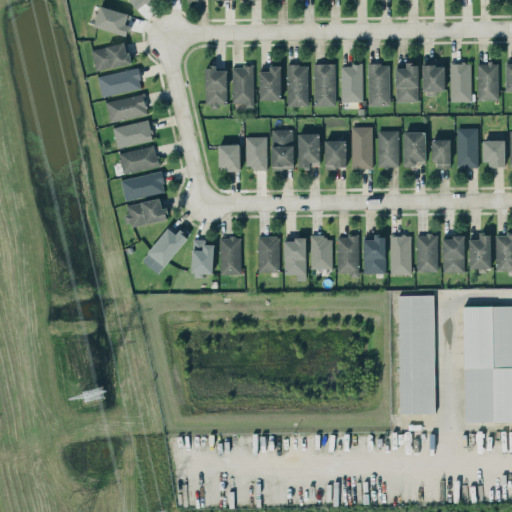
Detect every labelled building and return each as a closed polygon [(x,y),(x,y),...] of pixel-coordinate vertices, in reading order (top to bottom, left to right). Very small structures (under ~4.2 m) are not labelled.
[(129,0),(135,8),(147,0),(129,0)] [(93,26),(126,36),(130,24),(127,24),(130,14),(100,5),(93,26)] [(91,49),(96,70),(131,63),(126,41),(91,49)] [(334,62),(313,63),(314,105),(335,105),(334,62)] [(443,91),(444,63),(422,62),(422,90),(443,91)] [(450,101),(471,100),(470,62),(450,62),(450,101)] [(477,62),(477,99),(498,99),(497,62),(477,62)] [(389,105),(389,63),(368,63),(368,105),(389,105)] [(418,101),(418,63),(405,63),(405,67),(395,67),(395,101),(418,101)] [(307,64),(287,64),(287,106),(307,106),(307,64)] [(341,101),(362,101),(362,64),(340,64),(341,101)] [(231,65),(232,102),(245,102),(245,106),(254,106),(253,65),(231,65)] [(280,65),(269,65),(269,70),(259,71),(259,99),(281,99),(280,65)] [(97,76),(101,97),(142,88),(137,67),(97,76)] [(226,67),(204,67),(205,104),(226,103),(226,67)] [(148,113),(143,92),(105,102),(110,122),(148,113)] [(153,139),(148,118),(112,127),(117,148),(153,139)] [(372,126),(351,126),(351,168),(372,168),(372,126)] [(478,127),(456,127),(457,167),(478,166),(478,127)] [(293,128),(271,129),(271,168),(293,168),(293,128)] [(398,129),(377,130),(378,166),(398,165),(398,129)] [(403,131),(403,166),(416,165),(416,162),(425,162),(425,131),(403,131)] [(319,132),(297,133),(298,166),(320,165),(319,132)] [(245,136),(246,165),(254,165),(254,169),(267,169),(266,135),(245,136)] [(450,138),(433,139),(433,168),(451,167),(450,138)] [(325,167),(346,167),(345,139),(324,140),(325,167)] [(504,164),(504,140),(483,140),(483,164),(504,164)] [(217,144),(218,170),(240,169),(239,143),(217,144)] [(123,174),(159,166),(154,144),(118,152),(123,174)] [(121,177),(124,198),(164,193),(161,171),(121,177)] [(126,204),(128,214),(127,214),(129,226),(167,219),(164,206),(161,207),(159,198),(126,204)] [(141,260),(158,273),(188,236),(179,229),(176,233),(167,227),(141,260)] [(490,232),(479,232),(479,238),(469,238),(469,267),(490,267),(490,232)] [(496,270),(511,269),(511,232),(495,233),(496,270)] [(438,270),(437,233),(416,234),(417,271),(438,270)] [(411,273),(411,234),(389,234),(390,273),(411,273)] [(258,235),(258,271),(278,271),(279,236),(258,235)] [(331,235),(310,236),(310,268),(332,268),(331,235)] [(337,272),(350,272),(351,276),(359,276),(358,235),(337,235),(337,272)] [(364,273),(385,272),(384,235),(374,235),(374,239),(362,239),(364,273)] [(464,271),(464,236),(442,236),(442,271),(464,271)] [(219,237),(220,274),(241,273),(240,237),(219,237)] [(305,238),(283,238),(284,274),(306,273),(305,238)] [(191,276),(202,277),(202,273),(212,273),(214,240),(192,239),(191,276)] [(433,294),(398,295),(399,413),(435,412),(433,294)] [(511,304),(462,306),(464,421),(511,420),(511,304)]
